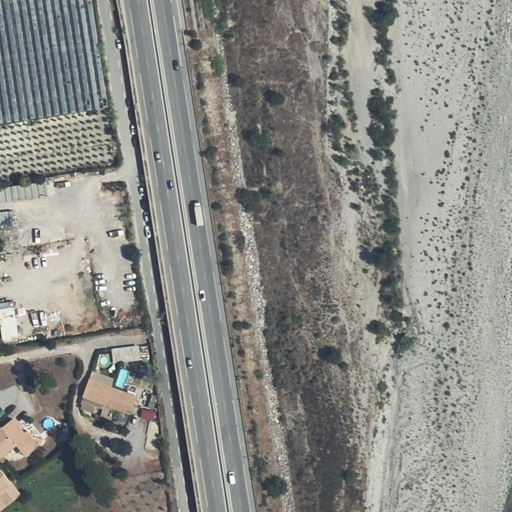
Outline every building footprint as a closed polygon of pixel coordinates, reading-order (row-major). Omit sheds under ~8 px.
[(0,0),(0,123),(108,107),(92,0),(0,0)] [(29,184),(29,183),(0,187),(0,194),(1,201),(47,194),(45,182),(29,184)] [(3,227),(16,224),(13,210),(0,212),(3,227)] [(3,339),(19,338),(17,306),(1,307),(3,339)] [(140,352),(139,352),(115,355),(116,361),(137,358),(137,353),(140,352)] [(135,403),(137,396),(89,379),(83,397),(131,414),(135,403)] [(146,400),(137,396),(135,403),(144,407),(146,400)] [(143,417),(155,419),(156,412),(144,410),(143,417)] [(14,419),(0,429),(0,457),(1,456),(4,460),(5,461),(7,459),(3,455),(16,444),(21,450),(32,442),(25,433),(14,419)] [(27,431),(25,433),(32,442),(21,450),(26,456),(39,445),(27,431)] [(0,491),(12,482),(0,467),(0,491)]
